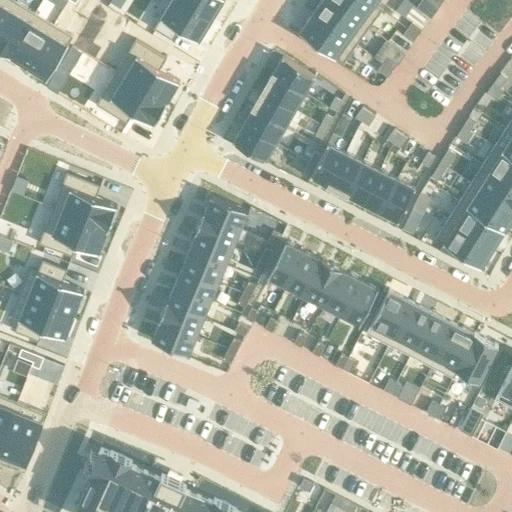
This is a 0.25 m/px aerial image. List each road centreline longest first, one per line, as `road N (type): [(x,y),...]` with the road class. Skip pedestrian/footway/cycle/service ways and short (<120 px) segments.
road 1 (residential): [(511,289),(495,305),(473,297),(186,149)]
road 2 (residential): [(168,179),(83,406)]
road 3 (residential): [(274,0),(186,149)]
road 4 (residential): [(33,115),(168,179)]
